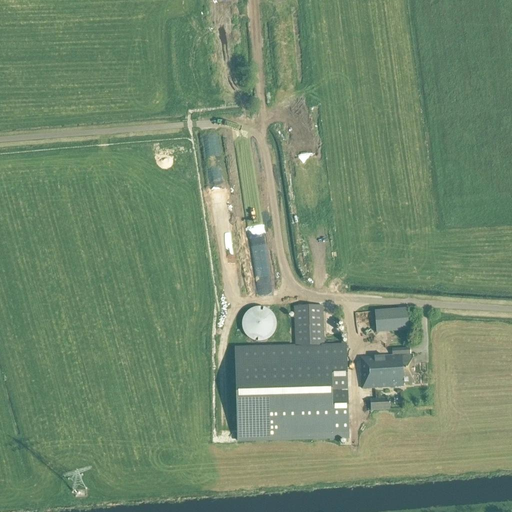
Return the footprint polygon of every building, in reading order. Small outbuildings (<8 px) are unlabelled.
[(265,244),(250,248),(257,275),(272,271),(265,244)] [(322,307),(294,308),(295,348),(314,347),(314,349),(235,352),(238,442),(349,439),(346,348),(319,349),(319,347),(324,347),(322,307)] [(248,313),(244,317),(242,321),(242,326),(242,331),(244,336),(248,339),(252,342),(256,343),(261,343),(266,342),(270,339),(273,336),(275,331),(276,326),(275,321),(273,317),(270,313),(266,310),(261,309),(256,309),(252,310),(248,313)] [(407,310),(374,312),(374,313),(376,334),(408,332),(407,310)] [(391,350),(392,357),(360,359),(361,376),(358,376),(358,388),(362,387),(362,390),(403,388),(403,385),(414,385),(412,356),(410,356),(410,349),(391,350)] [(370,400),(371,412),(390,411),(389,399),(370,400)]
